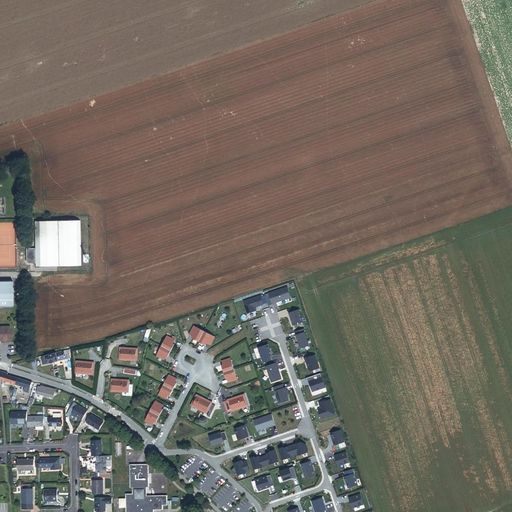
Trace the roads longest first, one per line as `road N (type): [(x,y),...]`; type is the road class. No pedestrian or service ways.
road 1 (unclassified): [(0,368),(122,414),(157,447)]
road 2 (residential): [(0,450),(71,448),(73,511)]
